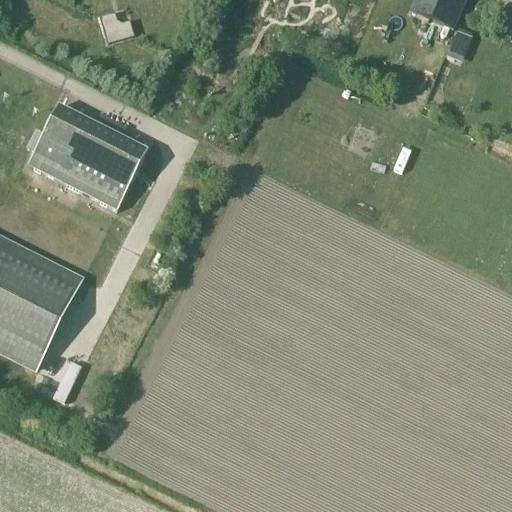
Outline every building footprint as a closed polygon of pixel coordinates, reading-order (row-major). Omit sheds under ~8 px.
[(426,0),(425,4),(418,20),(452,34),(459,18),(466,0),(426,0)] [(113,29),(101,32),(106,47),(120,43),(118,33),(113,29)] [(471,41),(456,35),(451,47),(466,54),(471,41)] [(57,110),(26,170),(115,216),(146,155),(57,110)] [(81,281),(0,240),(0,352),(38,371),(81,281)]
